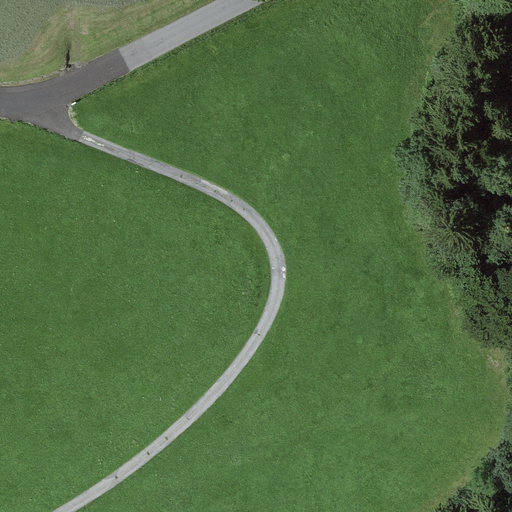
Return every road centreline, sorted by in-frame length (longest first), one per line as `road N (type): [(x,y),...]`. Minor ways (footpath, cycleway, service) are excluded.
road 1 (track): [(36,100),(54,123),(250,214),(276,247),(280,284),(249,352),(198,411),(125,475),(65,511)]
road 2 (unclassified): [(244,0),(36,100),(0,100)]
